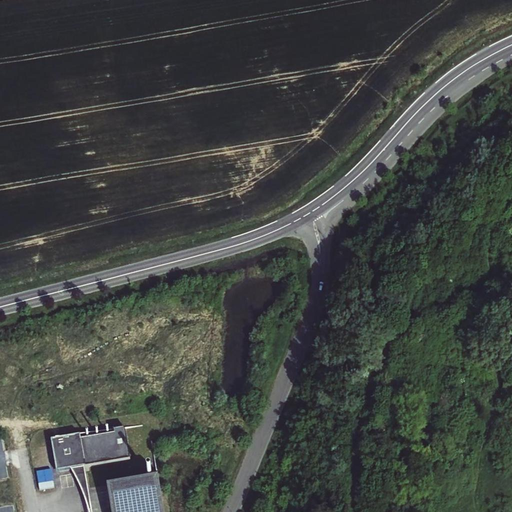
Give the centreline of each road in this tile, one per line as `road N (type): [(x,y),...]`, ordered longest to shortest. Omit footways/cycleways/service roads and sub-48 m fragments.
road 1 (unclassified): [(0,307),(233,246),(309,213)]
road 2 (unclassified): [(231,511),(317,296),(318,243),(309,213)]
road 3 (unclassified): [(309,213),(361,172),(444,85),(511,44)]
